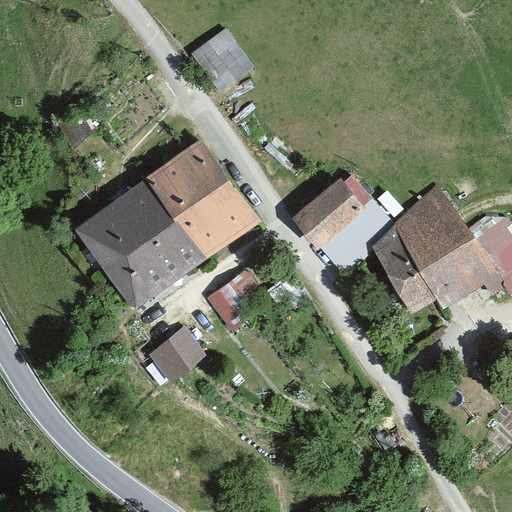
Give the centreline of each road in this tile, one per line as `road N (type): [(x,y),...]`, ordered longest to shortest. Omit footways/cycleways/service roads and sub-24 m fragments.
road 1 (residential): [(117,0),(265,195),(461,511)]
road 2 (tertiary): [(0,338),(43,413),(157,511)]
